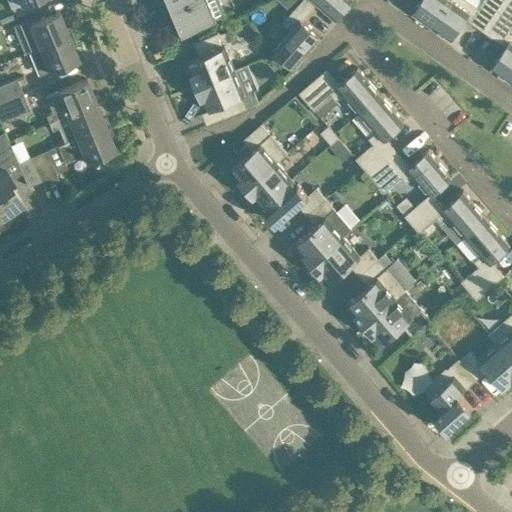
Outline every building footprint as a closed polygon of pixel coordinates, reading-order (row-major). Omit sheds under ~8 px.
[(163,0),(169,12),(197,0),(163,0)] [(217,17),(226,13),(220,0),(197,0),(169,12),(177,32),(174,33),(175,34),(193,27),(217,17)] [(318,0),(317,0),(301,0),(287,16),(295,22),(273,47),(293,65),(320,34),(302,17),(318,0)] [(317,0),(336,16),(350,0),(317,0)] [(418,0),(412,10),(432,23),(447,0),(418,0)] [(485,30),(506,0),(481,0),(478,5),(470,0),(447,0),(432,23),(451,37),(465,16),(485,30)] [(510,78),(511,75),(511,28),(511,26),(511,0),(506,0),(485,30),(505,44),(491,65),(510,78)] [(29,23),(39,47),(69,35),(59,11),(29,23)] [(196,85),(235,69),(226,46),(223,47),(218,34),(195,44),(199,55),(188,60),(191,68),(189,69),(196,85)] [(38,75),(49,70),(79,58),(69,35),(39,47),(29,51),(38,75)] [(359,111),(380,92),(357,65),(338,81),(326,67),(299,90),(314,108),(332,93),(337,99),(344,93),(359,111)] [(245,93),(235,69),(196,85),(202,101),(204,100),(208,108),(219,104),(224,117),(248,107),(242,94),(245,93)] [(0,103),(23,94),(16,78),(0,84),(0,103)] [(46,114),(49,122),(97,102),(87,78),(57,90),(45,95),(52,112),(46,114)] [(359,111),(352,116),(369,137),(373,142),(356,157),(369,172),(397,149),(385,136),(404,120),(380,92),(359,111)] [(23,94),(0,103),(0,121),(29,108),(23,94)] [(106,125),(97,102),(49,122),(51,129),(59,126),(64,141),(106,125)] [(243,139),(229,151),(238,162),(232,167),(238,174),(236,176),(246,187),(276,160),(277,161),(288,152),(272,133),(271,134),(262,123),(243,139)] [(65,142),(31,157),(41,180),(44,186),(59,179),(56,172),(68,168),(65,162),(84,154),(86,160),(93,158),(94,159),(97,158),(97,156),(116,148),(106,125),(64,141),(65,142)] [(331,144),(339,137),(329,125),(321,132),(331,144)] [(22,171),(18,162),(11,146),(0,152),(0,214),(1,216),(23,201),(11,183),(15,180),(13,178),(22,171)] [(409,163),(397,149),(369,172),(385,191),(402,176),(407,181),(414,174),(429,193),(432,190),(433,191),(451,175),(427,147),(409,163)] [(41,180),(31,157),(18,162),(22,171),(28,185),(41,180)] [(291,178),(277,161),(276,160),(246,187),(255,198),(257,197),(262,203),(291,178)] [(291,178),(262,203),(268,209),(266,210),(276,222),(298,203),(307,214),(326,197),(317,186),(308,194),(298,183),(297,184),(291,178)] [(432,190),(429,193),(404,214),(420,232),(438,217),(442,222),(449,216),(464,234),(486,215),(462,188),(444,204),(433,191),(432,190)] [(326,197),(307,214),(316,224),(296,242),(302,249),(300,250),(311,263),(344,235),(352,227),(326,197)] [(486,215),(464,234),(482,254),(475,261),(479,265),(461,280),(475,297),(503,273),(490,259),(509,243),(486,215)] [(344,235),(311,263),(323,276),(324,275),(330,282),(351,264),(360,274),(379,258),(369,247),(361,254),(344,235)] [(387,266),(393,261),(385,252),(379,258),(387,267),(387,266)] [(379,258),(360,274),(368,285),(348,302),(354,309),(352,311),(364,324),(405,288),(405,289),(406,288),(387,266),(387,267),(379,258)] [(431,319),(405,289),(405,288),(364,324),(375,337),(377,335),(383,342),(403,324),(412,335),(431,319)] [(488,332),(497,342),(498,342),(511,357),(511,313),(511,314),(510,313),(488,332)] [(471,349),(460,358),(460,359),(476,378),(487,369),(505,389),(511,383),(511,357),(498,342),(497,342),(479,358),(471,349)] [(460,359),(460,358),(459,357),(447,368),(446,366),(423,387),(430,395),(429,397),(440,410),(435,415),(448,429),(472,407),(460,393),(473,381),(476,378),(460,359)]
